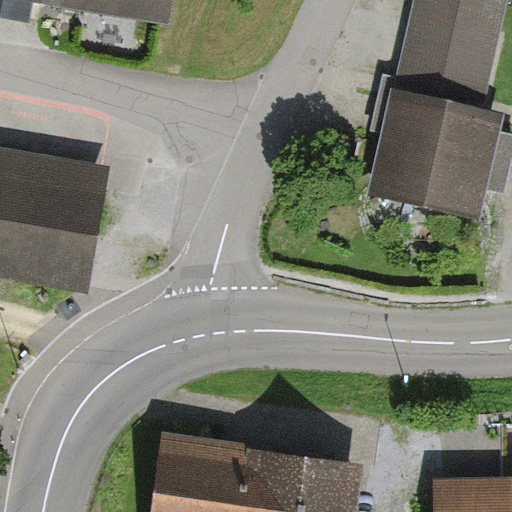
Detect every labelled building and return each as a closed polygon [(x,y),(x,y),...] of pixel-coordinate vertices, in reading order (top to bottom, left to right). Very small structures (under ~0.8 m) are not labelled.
[(0,0),(0,17),(41,24),(45,2),(177,24),(181,0),(0,0)] [(500,0),(425,0),(407,83),(478,100),(500,0)] [(498,121),(401,100),(381,189),(478,210),(498,121)] [(116,170),(0,150),(0,270),(96,287),(116,170)] [(360,511),(367,463),(163,434),(151,511),(360,511)] [(511,511),(511,477),(431,478),(430,511),(511,511)]
